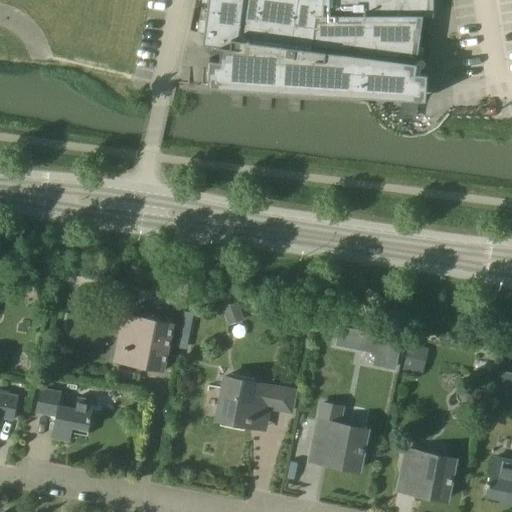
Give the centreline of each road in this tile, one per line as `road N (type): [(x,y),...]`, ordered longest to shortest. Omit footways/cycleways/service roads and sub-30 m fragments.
road 1 (tertiary): [(293,233),(169,203),(0,184)]
road 2 (tertiary): [(0,197),(136,220),(293,233)]
road 3 (residential): [(0,473),(29,471),(238,511)]
road 4 (tertiary): [(293,233),(419,251)]
